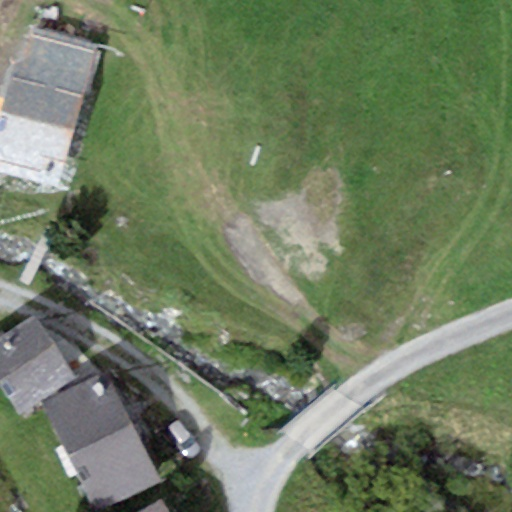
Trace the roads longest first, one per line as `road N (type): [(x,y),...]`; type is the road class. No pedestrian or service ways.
road 1 (track): [(250,490),(184,406),(109,344),(0,294)]
road 2 (track): [(511,313),(351,389),(275,458)]
